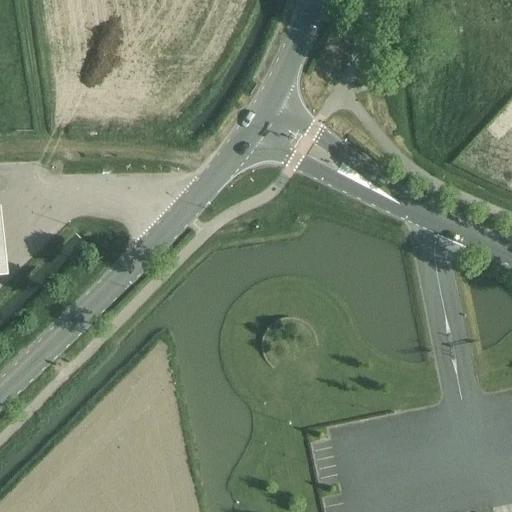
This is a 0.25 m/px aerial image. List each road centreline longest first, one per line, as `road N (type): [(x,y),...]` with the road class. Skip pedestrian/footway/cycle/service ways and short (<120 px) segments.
road 1 (tertiary): [(0,394),(180,217),(242,140)]
road 2 (tertiary): [(511,254),(426,222),(365,185)]
road 3 (tertiary): [(365,185),(313,130),(264,104)]
road 4 (tertiary): [(242,140),(365,185)]
